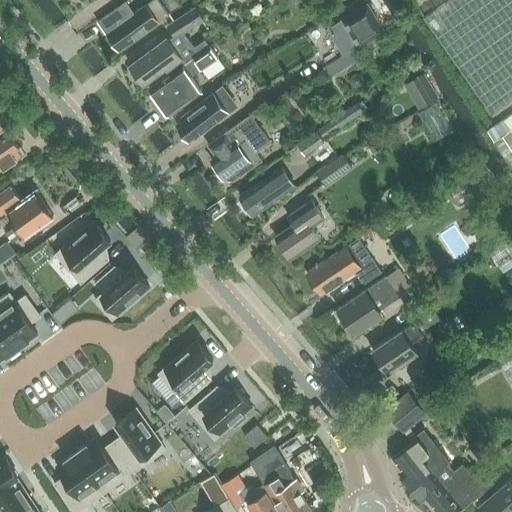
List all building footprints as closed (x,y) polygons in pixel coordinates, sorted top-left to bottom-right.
[(150,0),(133,13),(125,1),(99,20),(120,49),(169,13),(159,0),(150,0)] [(511,0),(449,0),(425,17),(493,116),(511,102),(511,0)] [(368,4),(342,19),(358,45),(359,47),(385,31),(368,4)] [(174,33),(131,64),(144,82),(166,66),(167,68),(181,58),(185,63),(210,46),(205,39),(195,46),(183,31),(203,18),(196,7),(169,24),(174,33)] [(169,115),(202,91),(192,77),(220,58),(211,45),(210,45),(210,46),(185,63),(183,64),(150,87),(169,115)] [(406,83),(421,108),(440,97),(426,72),(406,83)] [(228,113),(214,94),(176,122),(190,141),(228,113)] [(368,107),(362,98),(320,128),(325,136),(368,107)] [(420,112),(436,139),(453,129),(437,102),(420,112)] [(511,112),(488,129),(511,164),(511,112)] [(270,140),(252,114),(208,145),(216,156),(212,160),(225,179),(231,181),(262,159),(256,150),(270,140)] [(325,141),(317,131),(299,144),(306,154),(325,141)] [(10,132),(0,139),(0,169),(5,166),(22,154),(18,148),(20,147),(10,132)] [(343,154),(317,173),(325,185),(352,166),(343,154)] [(455,172),(459,178),(447,185),(459,204),(487,187),(479,175),(488,169),(480,156),(455,172)] [(297,184),(283,165),(240,196),(254,215),(297,184)] [(10,186),(0,193),(0,215),(6,211),(16,225),(12,228),(20,239),(53,215),(36,192),(21,202),(10,186)] [(289,214),(295,223),(276,236),(291,258),(323,236),(312,220),(323,212),(313,198),(289,214)] [(93,220),(56,253),(81,282),(108,258),(100,249),(110,240),(93,220)] [(374,277),(382,271),(360,237),(307,272),(321,293),(355,271),(363,284),(374,277)] [(0,263),(16,252),(9,242),(0,248),(0,263)] [(502,267),(511,259),(511,243),(494,256),(502,267)] [(104,291),(95,299),(112,318),(150,286),(133,266),(123,275),(115,266),(96,282),(104,291)] [(400,294),(387,275),(338,307),(354,332),(382,314),(378,308),(400,294)] [(9,293),(0,299),(0,321),(18,347),(38,333),(30,322),(40,315),(25,295),(15,302),(9,293)] [(58,308),(52,313),(61,323),(67,318),(58,308)] [(0,321),(0,360),(18,347),(0,321)] [(422,334),(414,322),(373,349),(388,372),(418,352),(411,341),(422,334)] [(196,340),(159,372),(184,402),(211,378),(203,368),(213,360),(196,340)] [(447,363),(441,354),(428,362),(434,372),(447,363)] [(217,385),(190,409),(215,438),(232,423),(235,426),(247,416),(244,413),(252,406),(235,386),(225,395),(217,385)] [(413,440),(392,457),(404,471),(402,473),(423,499),(426,497),(437,511),(456,511),(495,481),(493,477),(481,470),(480,468),(472,474),(463,463),(455,469),(448,461),(450,460),(424,427),(417,433),(410,426),(425,414),(407,392),(386,409),(403,431),(405,430),(413,440)] [(123,433),(113,441),(128,461),(134,470),(166,448),(137,407),(115,423),(123,433)] [(244,435),(254,446),(267,435),(257,424),(244,435)] [(277,440),(283,456),(298,451),(292,434),(277,440)] [(95,437),(76,451),(105,491),(124,477),(118,468),(128,461),(113,441),(103,448),(95,437)] [(255,459),(252,461),(282,511),(302,511),(310,508),(300,491),(303,490),(296,478),(290,481),(285,473),(289,470),(276,447),(255,459)] [(64,475),(54,483),(75,511),(105,491),(76,451),(56,465),(64,475)] [(5,456),(0,458),(0,485),(16,475),(17,476),(18,476),(5,456)] [(224,482),(223,483),(236,505),(252,496),(239,474),(224,482)] [(16,475),(0,485),(0,511),(28,494),(17,476),(16,475)] [(480,504),(486,511),(511,511),(511,477),(510,479),(480,504)] [(257,497),(248,502),(253,511),(278,511),(262,485),(253,490),(257,497)] [(0,511),(39,511),(40,511),(28,494),(0,511)] [(237,511),(229,498),(206,511),(237,511)] [(170,501),(159,507),(162,511),(166,511),(174,508),(170,501)]
